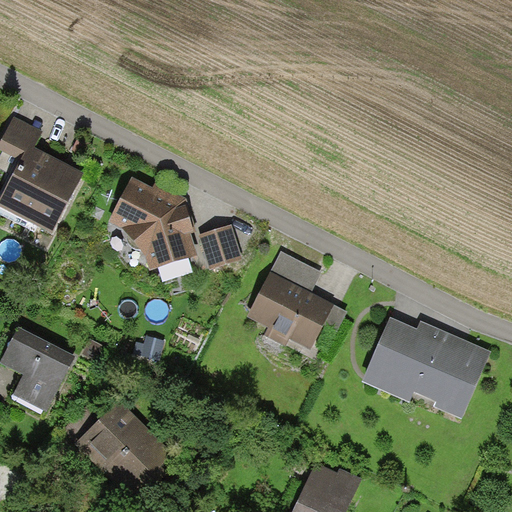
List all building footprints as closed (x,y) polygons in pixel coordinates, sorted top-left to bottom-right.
[(43,132),(14,118),(0,146),(0,151),(21,163),(29,148),(34,151),(43,132)] [(21,163),(0,203),(0,209),(53,236),(84,176),(67,167),(34,151),(29,148),(21,163)] [(152,189),(131,180),(109,223),(122,230),(145,256),(150,272),(197,258),(191,235),(195,234),(185,199),(167,190),(155,184),(152,189)] [(232,226),(199,236),(210,271),(243,261),(232,226)] [(282,252),(271,274),(311,294),(322,272),(282,252)] [(311,294),(271,274),(247,318),(268,329),(265,335),(286,347),(290,340),(311,352),(325,326),(335,307),(323,300),(311,294)] [(348,313),(335,307),(325,326),(338,333),(348,313)] [(451,335),(420,322),(417,329),(391,318),(362,384),(410,405),(414,394),(435,403),(433,408),(462,421),(492,353),(451,335)] [(76,358),(19,329),(0,365),(24,377),(13,397),(47,414),(76,358)] [(147,337),(142,356),(160,361),(165,342),(147,337)] [(108,348),(90,340),(83,356),(100,364),(108,348)] [(180,462),(120,401),(98,423),(76,444),(74,446),(93,465),(135,507),(180,462)] [(76,444),(98,423),(85,410),(63,431),(76,444)] [(316,464),(293,511),(346,511),(362,479),(340,470),(338,474),(316,464)]
